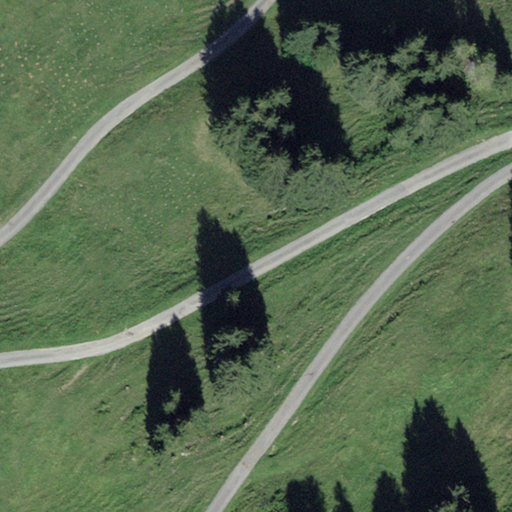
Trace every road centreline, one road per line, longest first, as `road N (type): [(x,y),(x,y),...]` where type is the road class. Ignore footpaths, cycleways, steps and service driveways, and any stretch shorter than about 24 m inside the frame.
road 1 (track): [(0,361),(87,349),(139,332),(511,141)]
road 2 (track): [(210,511),(413,248),(511,175)]
road 3 (track): [(266,0),(220,43),(103,125),(0,238)]
